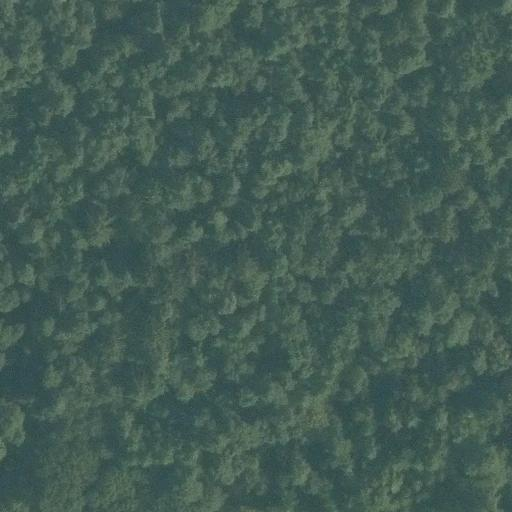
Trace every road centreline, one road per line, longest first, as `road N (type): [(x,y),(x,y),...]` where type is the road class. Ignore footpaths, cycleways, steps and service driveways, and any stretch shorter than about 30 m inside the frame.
road 1 (track): [(212,511),(97,473),(15,417),(0,396)]
road 2 (track): [(112,0),(0,92)]
